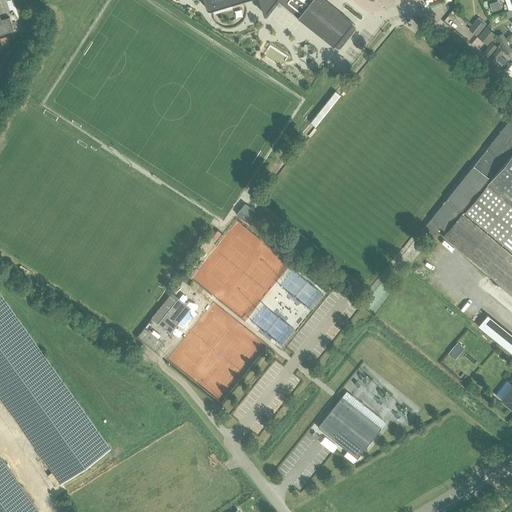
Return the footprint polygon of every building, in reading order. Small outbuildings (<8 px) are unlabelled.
[(203,0),(206,7),(206,8),(207,8),(207,9),(208,9),(208,10),(209,10),(210,10),(211,10),(244,0),(261,0),(265,13),(276,0),(335,47),(336,48),(337,48),(338,48),(339,48),(340,48),(340,47),(341,47),(355,29),(355,28),(356,28),(356,27),(356,26),(355,26),(355,25),(355,24),(354,24),(324,0),(203,0)] [(0,19),(0,34),(14,30),(10,17),(0,20),(0,19)] [(478,18),(469,29),(478,36),(488,24),(486,23),(482,19),(479,17),(478,18)] [(487,44),(495,35),(486,27),(478,36),(487,44)] [(504,33),(497,36),(502,46),(507,44),(507,43),(507,42),(508,42),(504,33)] [(7,36),(0,38),(2,46),(9,44),(7,36)] [(511,51),(511,50),(508,42),(507,42),(507,43),(507,44),(502,46),(507,55),(511,51)] [(488,56),(496,47),(491,43),(483,52),(488,56)] [(490,58),(495,61),(503,52),(498,48),(490,58)] [(336,92),(310,123),(311,123),(315,126),(340,95),(336,92)] [(491,175),(491,170),(511,143),(511,125),(508,122),(486,150),(492,155),(489,158),(483,153),(422,230),(431,237),(439,227),(444,231),(460,210),(461,211),(474,195),(474,196),(491,175)] [(511,252),(511,155),(464,213),(511,252)] [(245,204),(237,214),(246,222),(255,211),(245,204)] [(511,295),(511,255),(486,234),(462,214),(443,237),(511,295)] [(0,397),(60,483),(109,449),(0,293),(0,397)] [(178,298),(172,293),(152,318),(158,323),(170,333),(176,326),(175,325),(177,323),(178,324),(191,308),(178,298)] [(511,328),(496,316),(486,327),(511,348),(511,328)] [(452,348),(448,353),(454,359),(459,353),(452,348)] [(511,382),(511,384),(511,385),(511,387),(507,394),(505,394),(502,397),(503,399),(502,400),(511,408),(511,382)] [(342,397),(318,427),(357,459),(382,428),(386,423),(385,423),(381,428),(348,402),(352,397),(352,396),(347,392),(346,392),(342,397)] [(0,511),(35,511),(38,510),(0,456),(0,511)] [(243,507),(246,511),(249,511),(256,507),(252,500),(243,507)]
